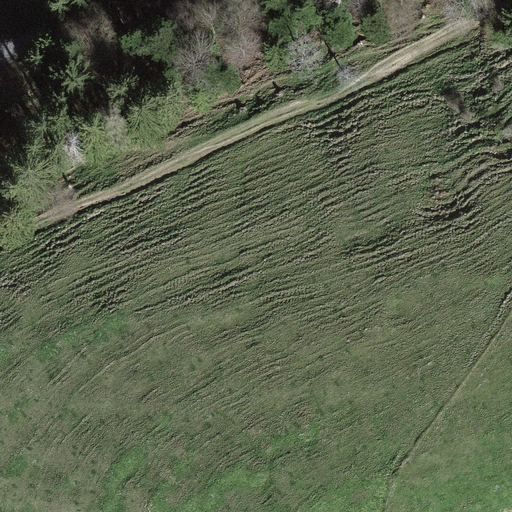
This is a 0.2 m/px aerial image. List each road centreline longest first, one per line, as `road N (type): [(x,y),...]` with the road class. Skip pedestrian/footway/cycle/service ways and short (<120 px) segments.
road 1 (track): [(0,240),(401,65),(505,0)]
road 2 (unclassified): [(186,0),(0,57)]
